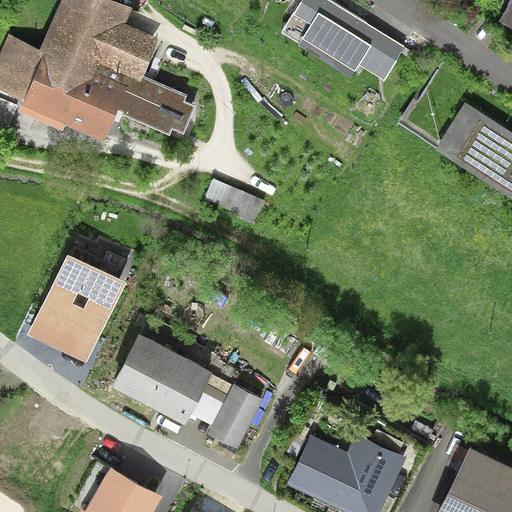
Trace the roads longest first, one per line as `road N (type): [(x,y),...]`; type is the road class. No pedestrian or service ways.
road 1 (residential): [(0,341),(87,410),(287,511)]
road 2 (track): [(223,151),(146,189),(0,156)]
road 3 (residential): [(386,0),(511,81)]
